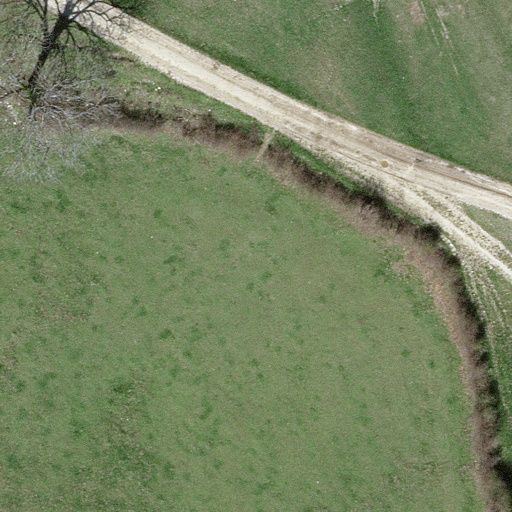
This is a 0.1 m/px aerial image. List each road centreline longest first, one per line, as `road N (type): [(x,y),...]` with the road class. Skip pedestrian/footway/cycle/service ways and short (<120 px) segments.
road 1 (track): [(66,0),(113,30),(356,143),(511,200)]
road 2 (track): [(511,264),(356,143)]
